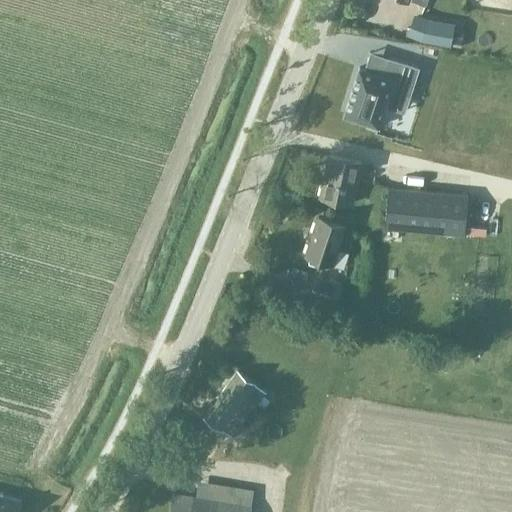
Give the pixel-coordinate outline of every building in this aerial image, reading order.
[(416,17),(409,34),(424,41),(452,46),(456,27),(430,23),(416,17)] [(359,67),(343,116),(378,127),(379,125),(378,125),(389,91),(408,97),(418,68),(387,58),(382,75),(359,67)] [(361,164),(331,157),(321,197),(350,205),(361,164)] [(493,197),(468,195),(467,199),(390,190),(385,231),(462,240),(463,235),(489,237),(493,197)] [(303,257),(308,258),(308,262),(316,265),(319,262),(333,266),(346,225),(317,216),(303,257)] [(333,305),(340,284),(317,277),(310,297),(333,305)] [(264,392),(236,371),(204,415),(232,436),(264,392)] [(171,511),(251,511),(252,506),(251,506),(254,490),(197,481),(195,496),(175,493),(171,511)] [(0,511),(21,511),(24,502),(0,494),(0,511)]
